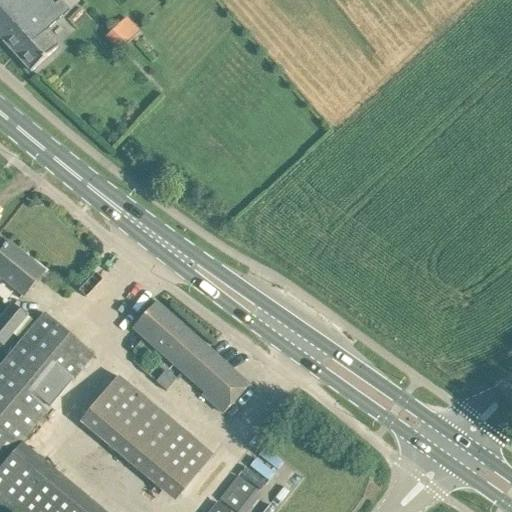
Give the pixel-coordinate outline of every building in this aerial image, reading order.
[(48,0),(0,0),(0,38),(31,73),(58,47),(45,32),(69,10),(60,0),(54,5),(48,0)] [(105,37),(119,51),(140,32),(127,17),(105,37)] [(2,249),(3,250),(0,254),(0,283),(3,280),(24,297),(44,272),(9,243),(6,246),(5,245),(2,249)] [(228,367),(156,303),(131,331),(203,395),(201,397),(222,415),(248,386),(228,368),(228,367)] [(14,337),(29,318),(14,305),(0,321),(0,344),(5,348),(14,337)] [(12,454),(94,355),(45,314),(37,324),(29,318),(14,337),(22,343),(0,368),(0,475),(15,457),(12,454)] [(119,377),(80,423),(175,503),(214,457),(119,377)] [(81,511),(15,457),(0,475),(0,504),(9,511),(81,511)] [(220,500),(235,511),(249,511),(262,496),(238,477),(220,500)] [(228,511),(218,503),(211,511),(228,511)]
